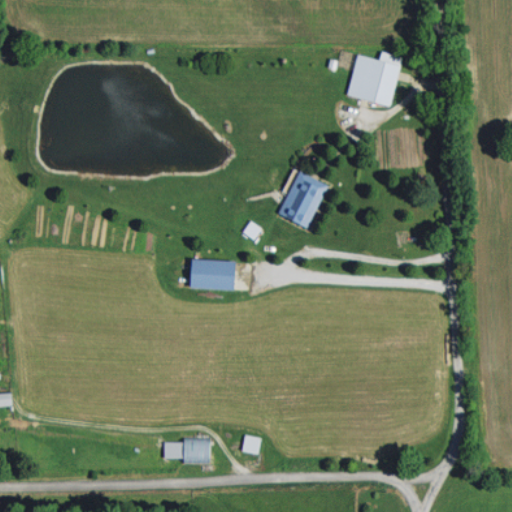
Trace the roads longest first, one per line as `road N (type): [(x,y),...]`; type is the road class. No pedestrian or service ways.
road 1 (residential): [(423,511),(459,428),(441,0)]
road 2 (residential): [(443,472),(0,484)]
